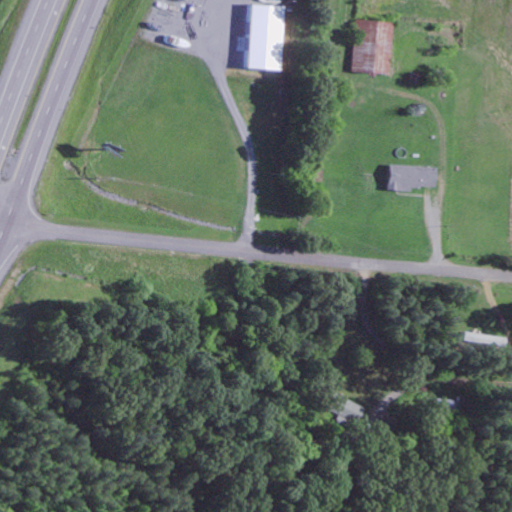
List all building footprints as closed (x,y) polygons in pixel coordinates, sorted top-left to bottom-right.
[(280,7),(247,5),(244,70),(278,71),(280,7)] [(350,73),(388,75),(390,23),(353,21),(350,73)] [(409,191),(409,186),(433,187),(434,166),(387,164),(386,190),(409,191)] [(504,338),(463,330),(461,344),(502,352),(504,338)] [(364,408),(331,391),(322,409),(337,416),(335,421),(353,430),(364,408)]
